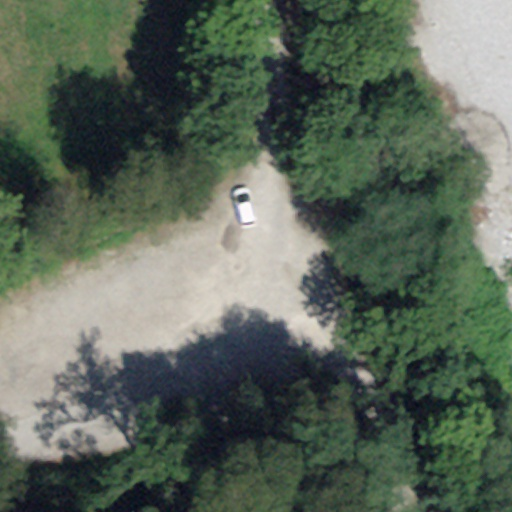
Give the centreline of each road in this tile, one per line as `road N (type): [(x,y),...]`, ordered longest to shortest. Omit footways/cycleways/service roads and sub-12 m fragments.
road 1 (track): [(0,439),(144,403),(219,350),(294,247)]
road 2 (track): [(294,247),(368,385),(404,511)]
road 3 (track): [(244,0),(294,247)]
